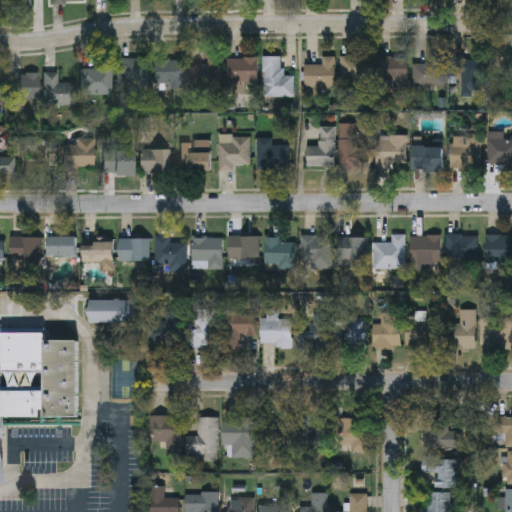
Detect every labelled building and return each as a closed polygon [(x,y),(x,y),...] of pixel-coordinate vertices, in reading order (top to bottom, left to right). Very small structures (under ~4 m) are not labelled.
[(10,0),(31,0),(32,10),(10,10),(10,0)] [(220,91),(192,91),(192,66),(208,66),(208,58),(220,58),(220,91)] [(282,58),(282,77),(294,77),(294,98),(264,98),(264,58),(282,58)] [(305,88),(305,66),(323,66),(323,58),(335,58),(335,88),(305,88)] [(341,58),(371,58),(371,82),(341,82),(341,58)] [(148,59),(148,91),(118,91),(118,59),(148,59)] [(258,95),(241,95),(241,83),(227,83),(227,59),(258,59),(258,95)] [(379,89),(379,59),(408,59),(408,89),(379,89)] [(450,75),(450,59),(481,59),(481,98),(461,98),(461,75),(450,75)] [(434,66),(434,60),(445,60),(445,103),(414,103),(415,66),(434,66)] [(185,61),(185,90),(171,90),(171,85),(154,85),(154,61),(185,61)] [(82,70),(99,70),(99,62),(113,62),(113,95),(82,95),(82,70)] [(9,101),(9,74),(39,74),(39,101),(9,101)] [(77,106),(44,106),(44,74),(58,74),(58,83),(77,83),(77,106)] [(340,171),(341,125),(358,125),(358,150),(366,150),(366,171),(340,171)] [(511,142),(511,166),(489,166),(489,134),(504,134),(504,142),(511,142)] [(235,173),(219,173),(219,137),(250,137),(250,167),(235,167),(235,173)] [(407,137),(407,169),(377,169),(377,137),(407,137)] [(94,169),(63,168),(63,146),(76,147),(76,139),(94,139),(94,169)] [(258,172),(258,139),(273,139),(273,146),(290,146),(289,172),(258,172)] [(451,170),(451,139),(479,139),(479,170),(451,170)] [(23,142),(35,140),(37,153),(25,154),(23,142)] [(308,170),(308,148),(319,148),(319,140),(335,140),(335,170),(308,170)] [(211,172),(182,172),(182,142),(211,142),(211,172)] [(443,172),(414,172),(414,148),(443,148),(443,172)] [(104,176),(104,150),(133,150),(133,176),(104,176)] [(171,173),(141,173),(141,150),(171,150),(171,173)] [(0,176),(0,156),(14,156),(14,176),(0,176)] [(406,270),(374,270),(374,245),(392,245),(392,236),(406,236),(406,270)] [(478,236),(478,262),(447,262),(447,236),(478,236)] [(331,262),(302,262),(302,237),(331,238),(331,262)] [(442,265),(411,265),(411,237),(442,237),(442,265)] [(511,265),(486,265),(486,237),(511,237),(511,265)] [(42,239),(42,262),(11,262),(11,239),(42,239)] [(77,239),(77,258),(47,258),(47,239),(77,239)] [(171,245),(187,245),(187,272),(156,272),(156,239),(171,239),(171,245)] [(223,270),(193,270),(193,239),(223,239),(223,270)] [(229,262),(229,239),(259,239),(259,262),(229,262)] [(296,269),(266,269),(266,239),(281,239),(281,243),(296,243),(296,269)] [(368,262),(338,263),(338,239),(368,239),(368,262)] [(119,241),(150,241),(150,264),(119,264),(119,241)] [(114,273),(100,273),(100,264),(83,264),(83,246),(114,246),(114,273)] [(135,302),(135,325),(88,325),(88,302),(135,302)] [(166,323),(166,311),(181,311),(181,347),(154,347),(154,323),(166,323)] [(216,311),(216,349),(188,349),(188,331),(196,331),(196,311),(216,311)] [(476,311),(476,350),(448,350),(448,325),(460,325),(460,311),(476,311)] [(336,333),(336,315),(365,315),(365,341),(347,341),(347,333),(336,333)] [(401,315),(401,347),(377,347),(377,315),(401,315)] [(226,316),(256,316),(256,337),(240,337),(240,349),(226,349),(226,316)] [(313,347),(313,317),(329,317),(329,347),(313,347)] [(405,319),(438,319),(438,347),(405,347),(405,319)] [(511,319),(511,348),(481,348),(481,319),(511,319)] [(292,321),(292,346),(261,346),(261,321),(292,321)] [(0,328),(46,328),(45,339),(78,339),(78,426),(3,426),(3,475),(3,485),(0,485),(0,328)] [(198,438),(198,418),(219,418),(219,457),(187,457),(187,438),(198,438)] [(313,418),(313,430),(327,430),(327,455),(297,455),(297,418),(313,418)] [(511,448),(494,448),(494,418),(511,418),(511,448)] [(162,457),(162,419),(182,419),(182,457),(162,457)] [(423,450),(423,419),(451,419),(451,450),(423,450)] [(361,420),(361,447),(336,447),(336,420),(361,420)] [(266,421),(291,421),(291,457),(266,457),(266,421)] [(223,423),(256,423),(256,459),(236,459),(236,453),(223,453),(223,423)] [(423,476),(423,461),(457,461),(457,490),(436,490),(436,476),(423,476)] [(179,511),(148,511),(149,487),(165,487),(165,499),(180,499),(179,511)] [(451,494),(451,511),(424,511),(424,494),(451,494)] [(186,511),(186,495),(219,496),(218,511),(186,511)] [(351,511),(351,496),(367,496),(367,511),(351,511)] [(312,510),(312,498),(327,498),(327,511),(297,511),(297,510),(312,510)] [(254,499),(254,511),(229,511),(229,499),(254,499)]
